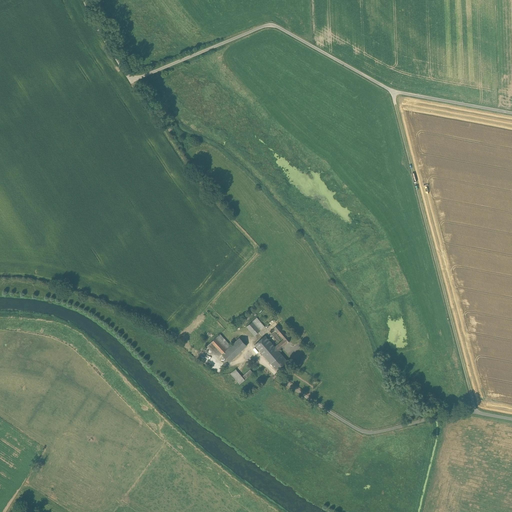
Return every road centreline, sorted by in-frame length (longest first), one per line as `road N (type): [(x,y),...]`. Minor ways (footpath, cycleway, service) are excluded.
road 1 (unclassified): [(511,113),(393,92),(270,26),(131,81),(85,0)]
road 2 (track): [(474,411),(393,92)]
